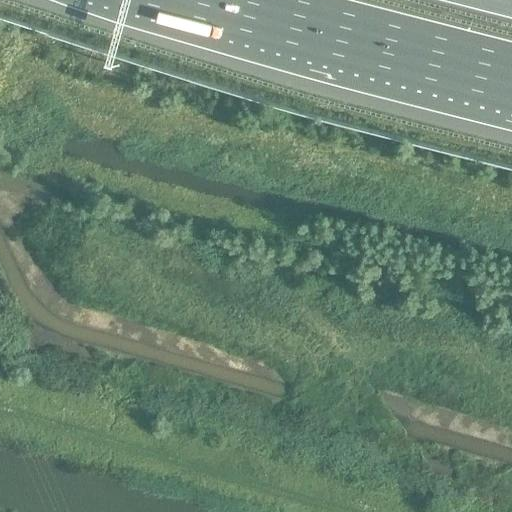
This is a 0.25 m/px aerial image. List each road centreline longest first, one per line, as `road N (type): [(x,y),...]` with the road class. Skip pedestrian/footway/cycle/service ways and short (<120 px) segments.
road 1 (track): [(345,511),(0,405)]
road 2 (motorway): [(210,0),(511,82)]
